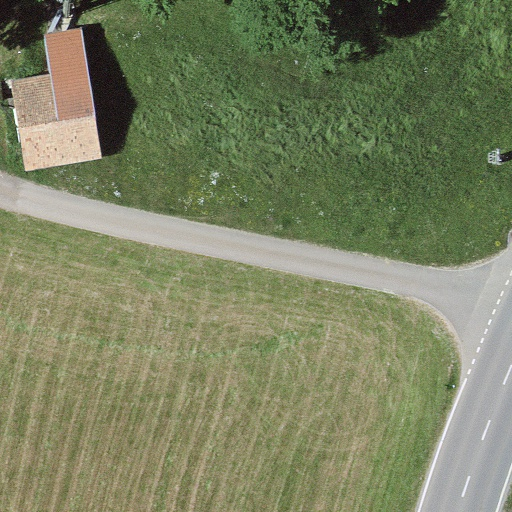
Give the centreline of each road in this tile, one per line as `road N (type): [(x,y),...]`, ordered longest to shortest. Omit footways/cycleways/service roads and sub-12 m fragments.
road 1 (track): [(0,197),(255,259),(511,307)]
road 2 (primary): [(456,511),(511,362)]
